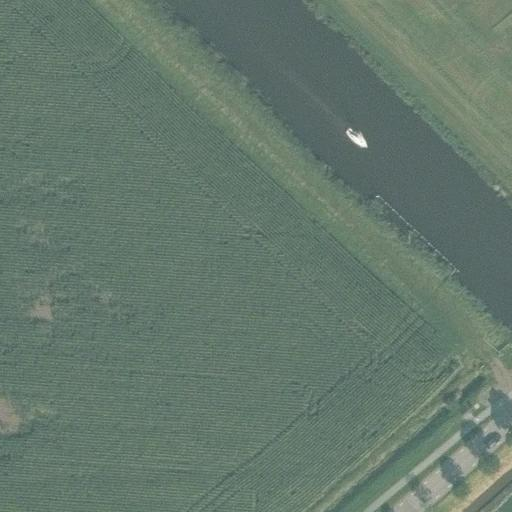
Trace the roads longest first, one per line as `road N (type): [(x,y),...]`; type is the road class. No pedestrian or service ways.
road 1 (track): [(511,27),(346,0)]
road 2 (tertiary): [(408,511),(511,417)]
